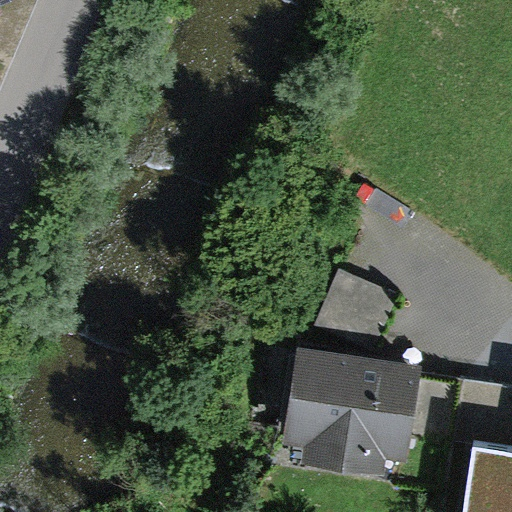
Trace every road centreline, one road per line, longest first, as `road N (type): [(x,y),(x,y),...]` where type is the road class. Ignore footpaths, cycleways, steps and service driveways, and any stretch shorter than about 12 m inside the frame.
road 1 (residential): [(72,0),(0,169)]
road 2 (residential): [(367,192),(511,299)]
